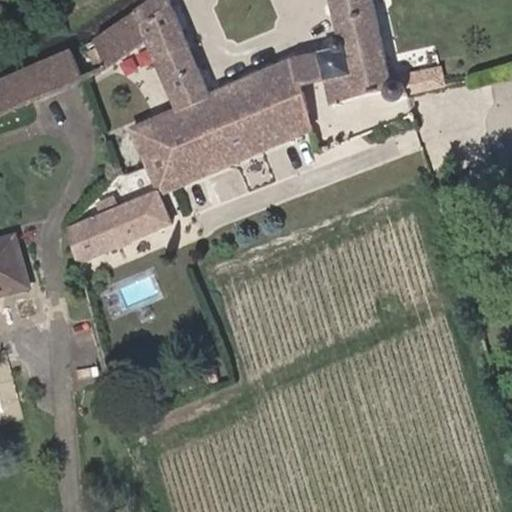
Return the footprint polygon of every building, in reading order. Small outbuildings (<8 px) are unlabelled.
[(174,12),(168,0),(153,0),(91,40),(107,66),(150,42),(159,62),(190,49),(174,12)] [(392,83),(372,0),(333,0),(344,43),(338,45),(339,51),(322,55),(328,80),(334,106),(386,93),(387,94),(387,95),(387,96),(388,98),(389,99),(389,100),(390,100),(391,100),(392,101),(393,102),(394,102),(395,102),(396,102),(398,102),(399,102),(400,101),(402,100),(403,100),(403,99),(404,99),(405,98),(405,97),(406,96),(406,94),(406,93),(406,92),(407,90),(406,88),(405,87),(404,86),(404,85),(403,84),(402,84),(401,83),(400,82),(399,82),(397,82),(396,82),(395,82),(394,82),(393,82),(392,83)] [(0,114),(85,76),(70,48),(0,76),(0,114)] [(198,67),(190,49),(159,62),(167,81),(198,67)] [(328,80),(322,55),(297,61),(303,87),(328,80)] [(161,195),(314,130),(303,87),(297,61),(211,97),(198,67),(167,81),(179,110),(134,129),(160,192),(161,195)] [(406,93),(406,94),(444,86),(442,76),(404,85),(404,86),(405,87),(406,88),(407,90),(406,92),(406,93)] [(79,264),(173,224),(161,195),(160,192),(70,229),(79,264)] [(0,293),(28,286),(15,238),(0,241),(0,293)]
